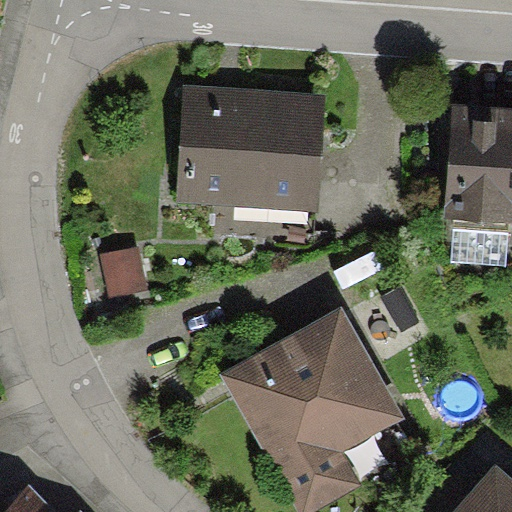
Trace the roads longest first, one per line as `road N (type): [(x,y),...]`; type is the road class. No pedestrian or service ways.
road 1 (residential): [(56,0),(11,176),(24,289),(64,381),(176,511)]
road 2 (residential): [(511,39),(103,0)]
